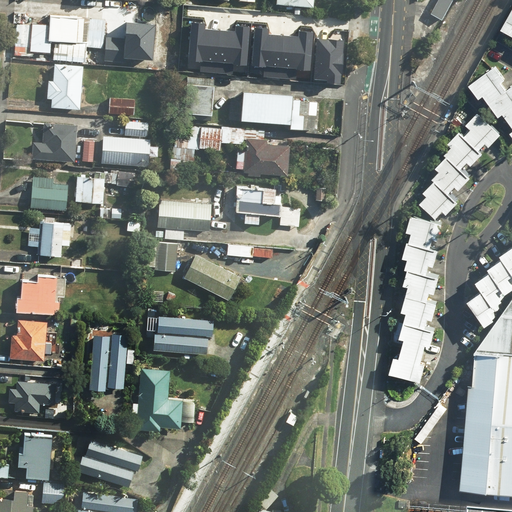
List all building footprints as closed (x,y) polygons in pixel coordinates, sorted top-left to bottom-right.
[(453,0),(438,0),(432,11),(443,18),(453,0)] [(83,17),(51,14),(50,24),(34,23),(32,50),(52,52),(53,40),(87,42),(85,61),(105,62),(106,48),(115,48),(115,41),(167,44),(169,12),(117,8),(117,5),(87,3),(87,6),(83,6),(83,17)] [(265,14),(264,36),(285,37),(287,15),(265,14)] [(180,46),(161,46),(160,69),(179,70),(180,46)] [(80,48),(60,47),(60,60),(79,61),(80,48)] [(273,61),(272,75),(311,78),(312,68),(318,68),(319,51),(283,48),(282,62),(273,61)] [(84,65),(55,63),(54,80),(50,79),(48,98),(53,98),(52,106),(81,108),(82,94),(86,94),(86,87),(83,87),(84,65)] [(488,93),(494,101),(511,88),(506,81),(510,78),(500,64),(474,82),(484,96),(488,93)] [(216,83),(188,82),(186,111),(214,113),(216,83)] [(508,112),(511,116),(511,87),(511,88),(494,101),(504,115),(508,112)] [(295,92),(245,88),(245,91),(231,97),(230,119),(242,119),(242,118),(286,121),(285,126),(316,129),(318,101),(301,99),(302,97),(294,97),(295,92)] [(111,97),(110,113),(135,114),(136,98),(111,97)] [(476,126),(469,133),(484,147),(491,141),(494,144),(506,132),(483,110),(471,122),(476,126)] [(43,142),(34,141),(33,158),(76,161),(79,124),(45,121),(43,142)] [(289,175),(291,145),(268,143),(268,139),(265,138),(266,130),(245,128),(245,127),(222,125),(222,128),(175,124),(171,168),(194,170),(196,147),(222,149),(222,142),(244,143),(245,139),(247,139),(246,148),(238,148),(237,167),(245,168),(245,172),(249,172),(249,175),(261,176),(261,173),(289,175)] [(450,152),(452,154),(466,167),(472,160),(476,164),(488,151),(484,147),(469,133),(464,129),(453,141),(456,145),(450,152)] [(151,138),(105,134),(102,162),(149,166),(151,138)] [(96,140),(84,139),(83,160),(95,161),(96,140)] [(438,177),(440,178),(454,192),(460,185),(464,188),(475,176),(466,167),(452,154),(441,166),(444,169),(438,177)] [(122,184),(122,186),(135,186),(135,171),(112,170),(112,183),(122,184)] [(54,178),(34,176),(32,207),(67,209),(69,183),(54,182),(54,178)] [(106,178),(78,176),(76,200),(104,202),(106,178)] [(463,200),(454,192),(440,178),(429,190),(432,193),(425,201),(441,216),(448,209),(452,212),(463,200)] [(285,189),(238,185),(238,187),(226,186),(224,210),(236,211),(236,210),(247,211),(246,222),(259,223),(260,212),(282,214),(281,224),(300,225),(301,207),(283,205),(285,189)] [(326,188),(316,187),(315,200),(326,200),(326,188)] [(213,203),(161,198),(158,226),(210,230),(213,203)] [(123,207),(101,206),(100,217),(122,218),(123,207)] [(416,231),(414,240),(435,245),(438,237),(442,238),(446,222),(416,214),(412,230),(416,231)] [(72,223),(41,220),(40,227),(30,226),(28,245),(39,246),(38,253),(62,255),(63,244),(70,245),(72,223)] [(410,266),(413,267),(432,272),(434,262),(439,264),(443,247),(435,245),(414,240),(413,239),(408,256),(413,257),(410,266)] [(179,243),(158,241),(156,269),(177,271),(179,243)] [(229,244),(228,254),(274,257),(275,247),(229,244)] [(242,275),(196,253),(184,277),(230,299),(242,275)] [(496,265),(498,268),(509,284),(511,288),(511,257),(510,255),(496,265)] [(85,257),(72,256),(72,266),(85,267),(85,257)] [(414,284),(411,293),(433,299),(435,290),(440,291),(444,275),(432,272),(413,267),(409,283),(414,284)] [(483,278),(490,288),(501,304),(510,297),(504,288),(509,284),(498,268),(483,278)] [(39,280),(23,279),(22,296),(19,296),(18,310),(55,313),(56,308),(58,309),(58,307),(60,308),(61,301),(56,300),(59,276),(39,275),(39,280)] [(496,307),(501,304),(490,288),(476,297),(493,323),(502,316),(496,307)] [(412,311),(409,320),(430,325),(432,317),(438,318),(442,301),(433,299),(411,293),(407,310),(412,311)] [(511,304),(479,356),(511,358),(511,304)] [(215,319),(159,314),(158,331),(214,336),(215,319)] [(18,334),(13,334),(11,357),(45,360),(46,352),(52,353),(53,341),(47,341),(49,321),(19,319),(18,334)] [(409,337),(406,347),(428,353),(430,343),(436,344),(440,328),(430,325),(409,320),(405,336),(409,337)] [(129,334),(113,332),(109,386),(125,387),(129,334)] [(210,337),(155,332),(154,349),(208,353),(210,337)] [(110,335),(95,334),(90,389),(106,390),(110,335)] [(425,362),(428,353),(406,347),(404,356),(399,354),(395,372),(426,380),(430,363),(425,362)] [(467,388),(462,494),(511,497),(511,358),(479,356),(467,382),(467,388)] [(172,369),(142,367),(137,428),(161,430),(161,426),(182,427),(182,420),(194,421),(196,398),(169,396),(172,369)] [(57,382),(18,379),(17,388),(10,387),(9,401),(16,402),(16,410),(40,412),(41,403),(56,404),(57,382)] [(54,435),(26,433),(24,452),(20,452),(19,465),(28,465),(27,476),(50,478),(54,435)] [(144,455),(91,438),(86,453),(139,470),(144,455)] [(134,471),(83,455),(78,470),(129,486),(134,471)] [(9,464),(0,463),(0,478),(8,478),(9,464)] [(65,483),(44,481),(43,502),(63,503),(65,483)] [(259,500),(268,508),(279,495),(271,487),(259,500)] [(6,498),(0,497),(0,511),(34,511),(35,505),(28,505),(30,490),(15,489),(15,498),(6,498)] [(137,511),(140,498),(85,490),(82,507),(119,511),(137,511)]
